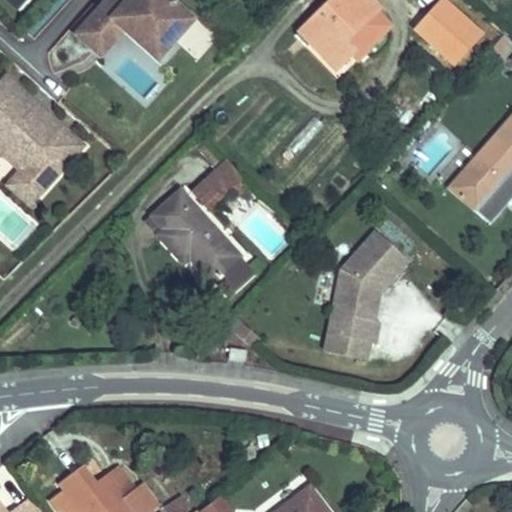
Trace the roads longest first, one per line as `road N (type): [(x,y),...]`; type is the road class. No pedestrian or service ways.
road 1 (residential): [(0,396),(100,385),(256,393),(446,442)]
road 2 (unknown): [(0,314),(249,58)]
road 3 (residential): [(446,442),(468,360),(511,307)]
